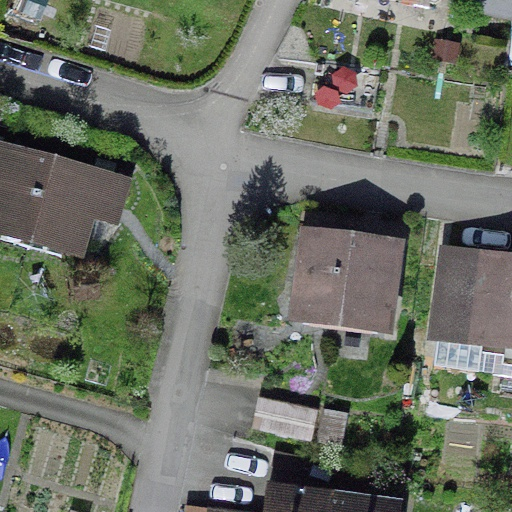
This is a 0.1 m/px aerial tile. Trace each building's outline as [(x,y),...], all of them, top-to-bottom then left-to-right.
[(511,0),(456,0),(454,12),(509,23),(511,0)] [(374,75),(314,65),(307,104),(368,114),(374,75)] [(84,218),(108,224),(120,182),(57,165),(56,169),(0,153),(0,235),(73,256),(84,218)] [(377,327),(387,254),(306,243),(297,317),(377,327)] [(511,345),(511,270),(442,261),(433,335),(435,335),(430,370),(474,375),(479,341),(511,345)] [(311,415),(255,403),(249,431),(305,443),(311,415)] [(261,511),(327,511),(329,503),(264,494),(261,511)] [(393,511),(329,503),(327,511),(393,511)]
